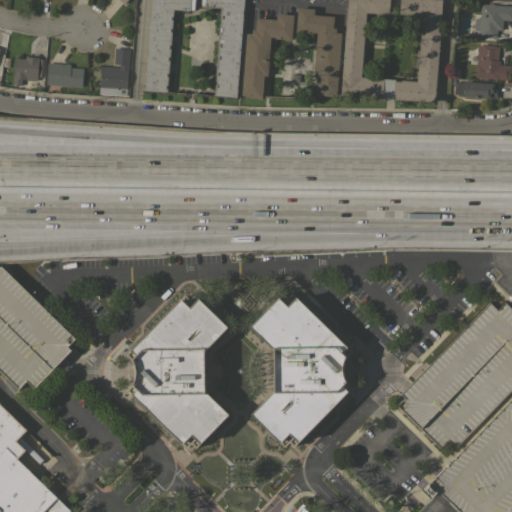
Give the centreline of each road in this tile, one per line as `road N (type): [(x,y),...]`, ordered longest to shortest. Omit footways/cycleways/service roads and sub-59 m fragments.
road 1 (residential): [(0,100),(202,121),(498,126),(511,119)]
road 2 (motorway): [(511,167),(0,134)]
road 3 (motorway): [(511,168),(0,164)]
road 4 (motorway): [(0,210),(473,218)]
road 5 (motorway): [(139,239),(473,218)]
road 6 (motorway): [(0,250),(139,239)]
road 7 (motorway): [(0,237),(139,239)]
